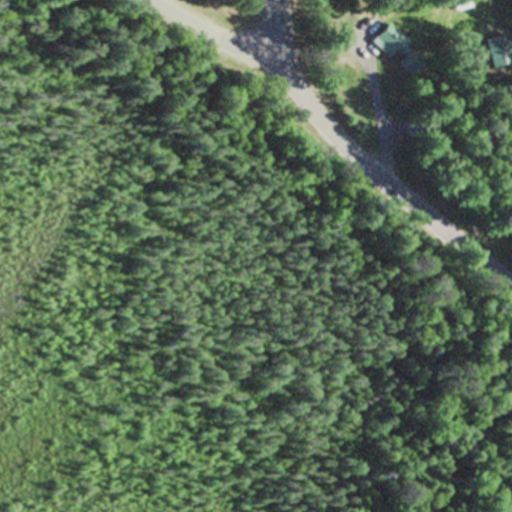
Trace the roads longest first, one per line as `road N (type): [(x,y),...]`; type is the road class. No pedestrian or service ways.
road 1 (tertiary): [(511,286),(313,112),(280,55),(272,0)]
road 2 (residential): [(280,55),(194,31),(139,0)]
